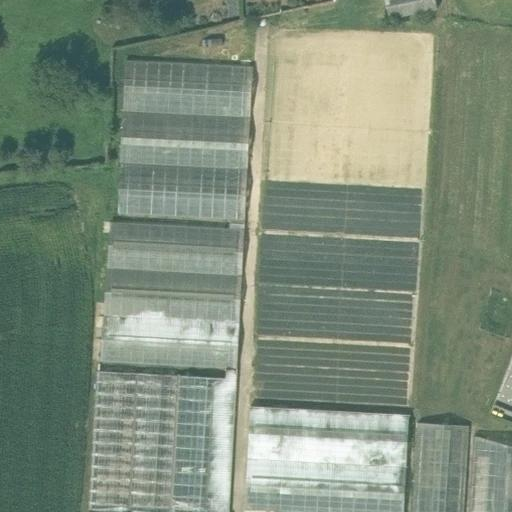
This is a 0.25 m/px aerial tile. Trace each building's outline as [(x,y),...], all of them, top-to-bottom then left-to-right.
[(436,0),(385,0),(390,19),(438,8),(436,0)] [(229,511),(253,66),(126,59),(118,213),(230,219),(230,227),(110,220),(100,361),(226,368),(226,377),(97,370),(88,511),(229,511)] [(403,511),(409,414),(250,405),(245,510),(274,511),(403,511)] [(464,511),(470,425),(417,422),(412,511),(464,511)] [(511,511),(511,444),(474,435),(469,511),(511,511)]
